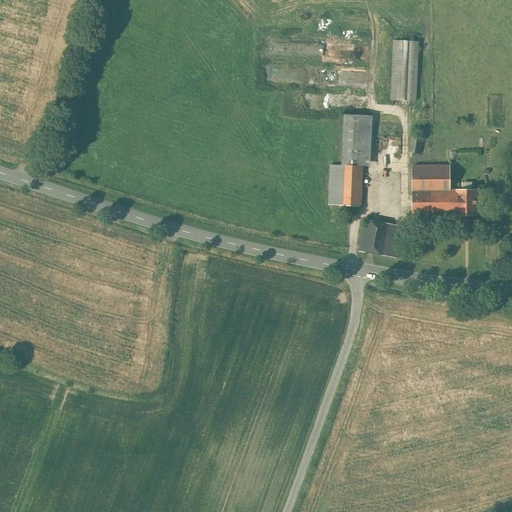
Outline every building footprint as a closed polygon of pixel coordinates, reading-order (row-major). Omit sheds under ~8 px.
[(417,42),(393,41),(390,100),(414,101),(417,42)] [(372,116),(344,115),(342,165),(340,205),(360,207),(362,166),(370,166),(372,116)] [(421,137),(412,136),(409,153),(418,154),(421,137)] [(342,165),(331,165),(329,205),(340,205),(342,165)] [(449,166),(412,166),(412,215),(456,215),(456,191),(450,191),(449,166)] [(476,190),(456,190),(456,191),(456,215),(456,216),(476,216),(476,190)] [(401,226),(365,220),(359,251),(396,258),(401,226)]
